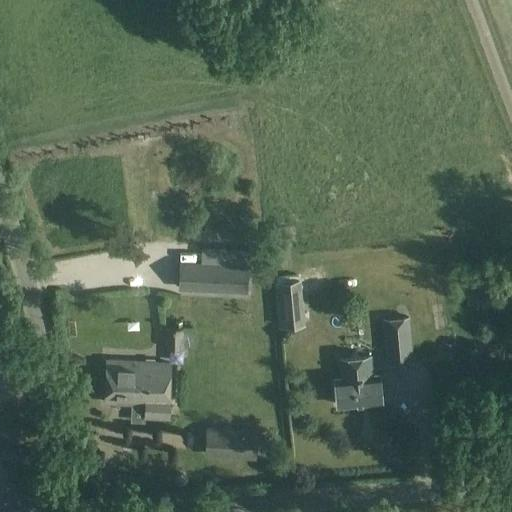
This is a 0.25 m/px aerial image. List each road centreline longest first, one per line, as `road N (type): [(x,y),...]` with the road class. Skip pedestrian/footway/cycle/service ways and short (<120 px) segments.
road 1 (unclassified): [(50,511),(36,318),(0,204)]
road 2 (unclassified): [(202,511),(511,486)]
